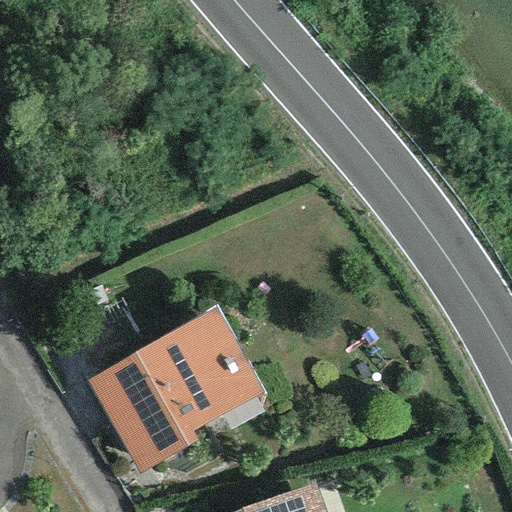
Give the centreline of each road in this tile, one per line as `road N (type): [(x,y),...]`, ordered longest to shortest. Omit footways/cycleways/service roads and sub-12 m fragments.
road 1 (primary): [(511,359),(478,284),(223,0)]
road 2 (residential): [(100,511),(0,319)]
